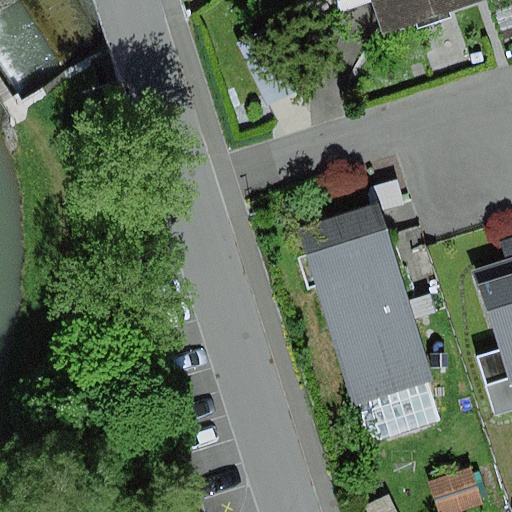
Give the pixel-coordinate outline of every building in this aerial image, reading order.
[(336,0),(339,7),(359,0),(371,0),(383,33),(477,0),(336,0)] [(373,213),(303,234),(369,447),(439,426),(373,213)] [(511,271),(493,278),(511,333),(511,271)] [(471,468),(428,482),(438,511),(452,511),(482,502),(471,468)] [(394,511),(387,496),(364,506),(366,511),(394,511)]
